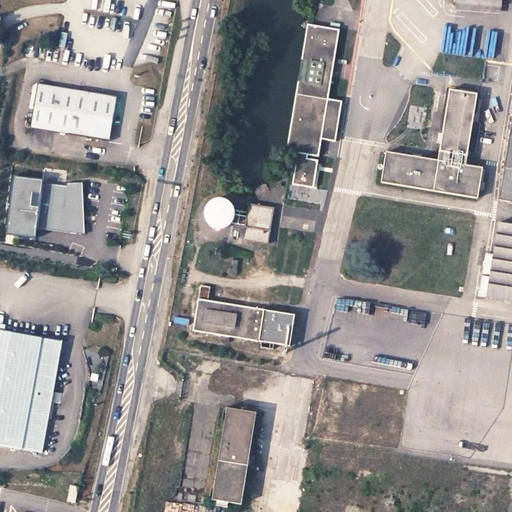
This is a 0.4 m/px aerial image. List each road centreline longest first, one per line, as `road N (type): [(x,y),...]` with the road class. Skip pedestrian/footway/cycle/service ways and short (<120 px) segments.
road 1 (primary): [(195,0),(92,511)]
road 2 (primary): [(111,511),(212,0)]
road 3 (unknown): [(340,191),(483,216)]
